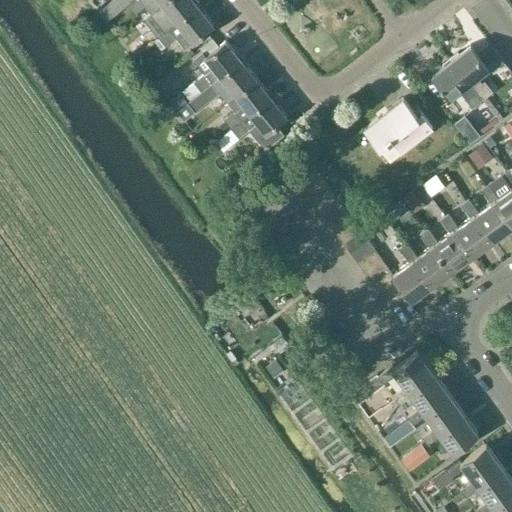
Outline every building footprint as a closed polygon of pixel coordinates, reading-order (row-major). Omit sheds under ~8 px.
[(111,0),(100,9),(100,10),(107,20),(108,19),(131,0),(141,0),(151,11),(162,2),(163,3),(166,0),(111,0)] [(151,11),(144,17),(158,35),(159,36),(198,5),(194,0),(166,0),(163,3),(162,2),(151,11)] [(214,24),(198,5),(159,36),(154,40),(161,48),(165,45),(166,46),(177,37),(185,47),(193,40),(214,24)] [(142,34),(128,46),(135,55),(150,44),(142,34)] [(194,81),(184,88),(192,97),(201,90),(202,90),(241,59),(226,40),(206,55),(203,51),(193,58),(205,73),(194,81)] [(472,44),(453,59),(483,98),(492,91),(485,81),(482,83),(477,77),(490,67),(472,44)] [(220,91),(228,100),(256,77),(241,59),(202,90),(209,99),(220,91)] [(433,75),(449,95),(448,96),(454,104),(455,103),(463,113),(483,98),(453,59),(433,75)] [(225,119),(232,127),(232,128),(271,96),(256,77),(228,100),(235,109),(224,118),(225,119)] [(287,115),(271,96),(232,128),(239,137),(250,129),(260,141),(263,142),(266,143),(269,143),(271,142),(284,133),(277,123),(287,115)] [(376,142),(373,144),(386,162),(432,128),(421,113),(418,116),(404,98),(365,127),(376,142)] [(189,101),(179,109),(186,118),(196,109),(189,101)] [(465,114),(455,121),(470,141),(480,133),(465,114)] [(491,135),(485,140),(491,148),(497,143),(491,135)] [(485,143),(470,154),(477,164),(492,153),(485,143)] [(290,167),(296,176),(314,163),(308,154),(290,167)] [(314,163),(296,176),(304,186),(321,173),(314,163)] [(502,173),(489,182),(499,196),(496,199),(511,221),(511,171),(509,168),(502,173)] [(328,182),(321,173),(304,186),(310,195),(328,182)] [(437,175),(424,184),(432,196),(445,186),(437,175)] [(335,192),(328,182),(310,195),(317,204),(335,192)] [(478,211),(475,213),(494,238),(511,225),(511,221),(496,199),(499,196),(489,182),(481,188),(491,202),(478,211)] [(415,190),(404,198),(415,213),(426,205),(415,190)] [(335,192),(317,204),(324,214),(342,201),(335,192)] [(473,253),(494,238),(475,213),(478,211),(468,197),(461,203),(471,217),(457,226),(455,228),(473,253)] [(324,214),(330,223),(348,210),(342,201),(324,214)] [(390,209),(383,213),(387,218),(390,223),(397,218),(390,209)] [(348,210),(330,223),(337,232),(355,219),(348,210)] [(450,232),(438,241),(435,243),(453,268),(473,253),(455,228),(457,226),(448,212),(440,217),(450,232)] [(337,232),(344,242),(362,229),(355,219),(337,232)] [(430,246),(417,256),(414,258),(432,282),(453,268),(435,243),(438,241),(428,227),(420,232),(430,246)] [(368,237),(365,234),(362,229),(344,242),(350,250),(368,237)] [(375,247),(368,237),(350,250),(357,259),(375,247)] [(394,273),(395,275),(401,284),(409,294),(411,297),(432,282),(414,258),(417,256),(407,242),(400,247),(410,262),(394,273)] [(357,259),(363,269),(381,256),(375,247),(357,259)] [(363,269),(370,278),(388,265),(381,256),(363,269)] [(388,265),(370,278),(377,288),(395,275),(394,273),(388,265)] [(383,297),(401,284),(395,275),(377,288),(383,297)] [(391,307),(409,294),(401,284),(383,297),(391,307)] [(383,382),(397,372),(406,385),(409,389),(433,371),(418,350),(394,367),(392,364),(378,375),(377,373),(351,392),(358,403),(385,384),(383,382)] [(277,357),(266,365),(274,376),(285,368),(277,357)] [(448,391),(433,371),(409,389),(406,385),(393,395),(398,402),(412,393),(421,406),(424,409),(448,391)] [(426,413),(436,426),(439,430),(463,412),(448,391),(424,409),(421,406),(408,415),(413,423),(426,413)] [(463,412),(439,430),(436,426),(423,436),(428,443),(441,434),(453,450),(478,432),(463,412)] [(392,429),(383,436),(389,445),(399,438),(392,429)] [(465,466),(474,478),(477,482),(502,465),(486,443),(462,460),(460,457),(446,468),(451,475),(465,466)] [(409,451),(400,457),(408,469),(418,462),(409,451)] [(511,478),(502,465),(477,482),(474,478),(461,488),(467,496),(480,487),(489,500),(492,503),(511,488),(511,478)] [(445,467),(431,477),(439,488),(453,478),(451,475),(446,468),(445,467)] [(487,511),(494,507),(497,511),(511,511),(511,488),(492,503),(489,500),(476,509),(477,511),(487,511)]
